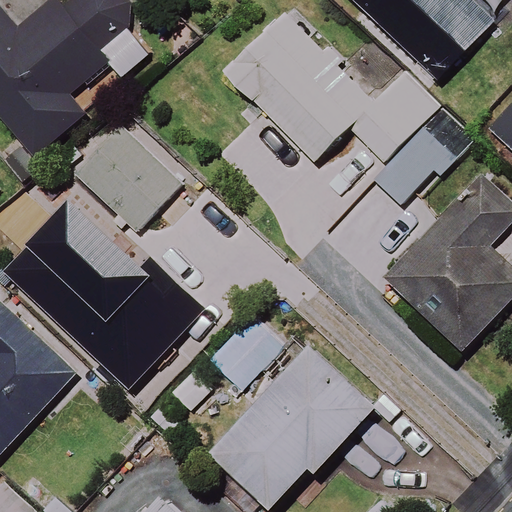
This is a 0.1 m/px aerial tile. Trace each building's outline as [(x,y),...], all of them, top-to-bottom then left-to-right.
[(124,34),(95,0),(63,0),(23,35),(0,7),(0,111),(39,156),(90,113),(77,98),(114,66),(102,53),(124,34)] [(498,24),(472,0),(358,0),(444,81),(498,24)] [(425,127),(444,108),(410,73),(377,106),(341,70),(351,60),(334,44),(325,53),(289,16),(230,75),(319,165),(355,130),(388,163),(374,177),(403,207),(454,157),(425,127)] [(511,115),(493,137),(511,153),(511,115)] [(77,173),(121,215),(113,223),(126,235),(133,226),(139,232),(186,182),(124,123),(77,173)] [(511,205),(484,181),(391,286),(468,355),(511,305),(511,263),(495,248),(511,229),(511,205)] [(33,314),(24,323),(0,299),(0,461),(46,413),(53,420),(96,376),(66,346),(57,355),(41,339),(49,330),(33,314)] [(287,348),(255,317),(216,357),(248,388),(287,348)] [(381,408),(316,347),(219,453),(278,508),(316,467),(321,473),(381,408)] [(37,511),(4,483),(0,488),(0,511),(37,511)] [(193,511),(172,492),(153,511),(193,511)]
